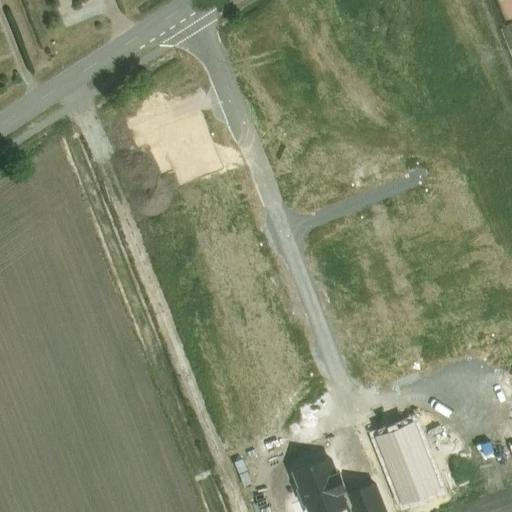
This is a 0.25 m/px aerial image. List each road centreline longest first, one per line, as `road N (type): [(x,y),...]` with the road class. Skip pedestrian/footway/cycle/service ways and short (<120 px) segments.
road 1 (residential): [(178,12),(196,29),(228,91),(355,407)]
road 2 (secondary): [(0,125),(178,12)]
road 3 (residential): [(355,407),(424,386),(476,402)]
